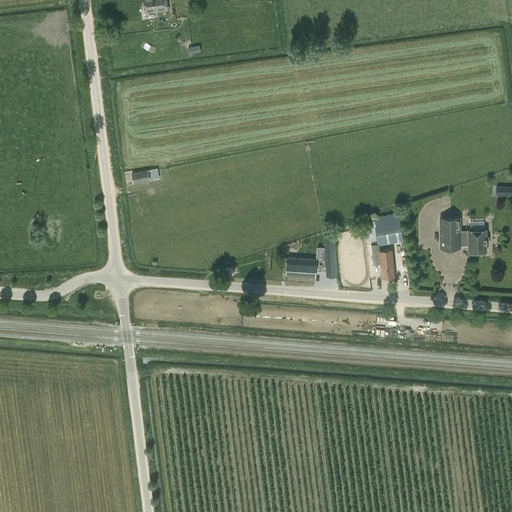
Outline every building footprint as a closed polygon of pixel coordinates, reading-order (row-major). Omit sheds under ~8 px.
[(144,0),(146,12),(167,9),(166,0),(144,0)] [(132,173),(134,183),(159,178),(158,168),(132,173)] [(376,226),(368,227),(370,240),(395,237),(396,240),(403,239),(400,219),(399,219),(398,213),(375,217),(375,221),(376,226)] [(469,251),(487,251),(486,229),(468,229),(468,232),(460,232),(460,217),(440,218),(440,248),(460,247),(460,246),(468,245),(469,251)] [(288,257),(286,275),(315,277),(315,270),(326,271),(326,277),(337,276),(335,236),(324,237),(326,260),(288,257)] [(379,244),(371,244),(373,264),(381,264),(382,278),(395,277),(392,249),(379,250),(379,244)]
